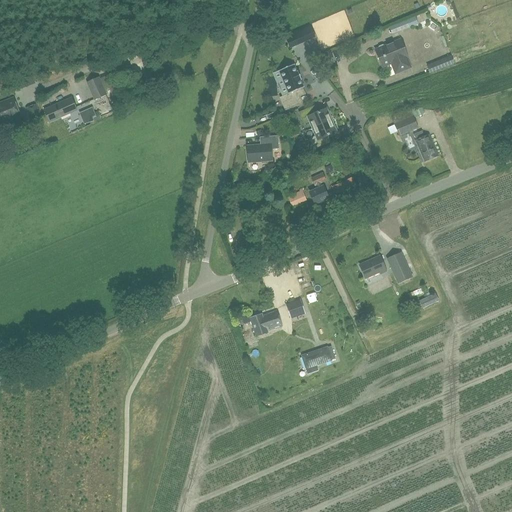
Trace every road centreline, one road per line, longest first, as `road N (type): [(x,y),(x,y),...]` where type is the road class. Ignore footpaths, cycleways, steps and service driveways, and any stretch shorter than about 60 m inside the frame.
road 1 (unclassified): [(207,289),(511,157)]
road 2 (unclassified): [(207,289),(205,256),(260,0)]
road 3 (unclassified): [(186,297),(0,382)]
